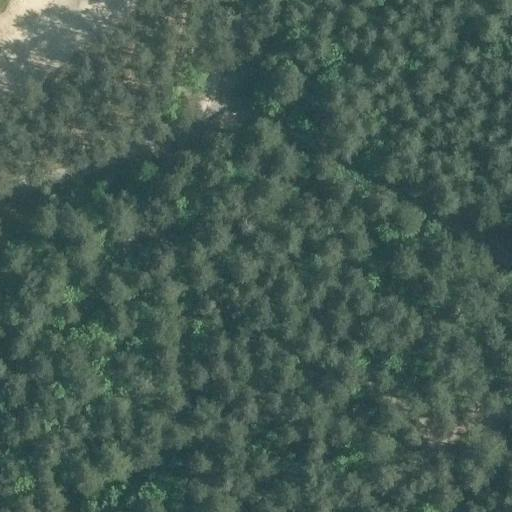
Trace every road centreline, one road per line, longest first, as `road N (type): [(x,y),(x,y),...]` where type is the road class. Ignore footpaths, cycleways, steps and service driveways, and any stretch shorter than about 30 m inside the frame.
road 1 (unknown): [(206,114),(194,137),(81,235),(0,337)]
road 2 (unknown): [(299,0),(206,114)]
